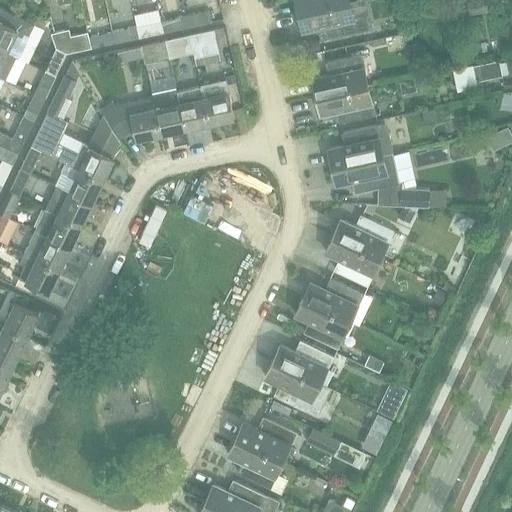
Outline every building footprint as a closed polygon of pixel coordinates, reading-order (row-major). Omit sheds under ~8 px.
[(350,3),(349,0),(296,0),(300,14),(350,3)] [(373,28),(366,0),(361,0),(350,3),(300,14),(304,30),(320,27),(323,39),(373,28)] [(34,24),(33,24),(2,9),(0,12),(0,48),(17,57),(18,58),(34,24)] [(210,10),(186,15),(189,26),(213,21),(210,10)] [(189,26),(186,15),(162,20),(164,31),(189,26)] [(37,16),(33,24),(34,24),(55,35),(54,33),(50,18),(44,20),(37,16)] [(164,31),(162,20),(137,25),(140,36),(164,31)] [(140,36),(137,25),(113,30),(115,41),(140,36)] [(92,46),(89,35),(89,33),(71,36),(70,29),(54,33),(55,35),(57,45),(67,52),(92,46)] [(221,60),(218,46),(214,29),(190,35),(195,54),(197,65),(221,60)] [(115,41),(113,30),(89,35),(92,46),(115,41)] [(195,54),(190,35),(166,40),(170,59),(195,54)] [(170,59),(166,40),(142,45),(144,57),(146,64),(170,59)] [(55,76),(67,52),(57,45),(45,70),(55,76)] [(144,57),(142,45),(118,51),(121,62),(144,57)] [(0,76),(6,80),(17,57),(0,48),(0,76)] [(314,79),(318,96),(368,85),(361,55),(328,62),(331,75),(314,79)] [(44,98),(55,76),(45,70),(34,93),(44,98)] [(103,181),(114,158),(83,143),(79,151),(60,142),(70,122),(58,117),(76,81),(65,75),(42,124),(31,146),(41,151),(66,163),(103,181)] [(455,104),(476,100),(472,78),(450,81),(455,104)] [(201,85),(202,87),(210,123),(235,118),(226,79),(201,85)] [(161,85),(151,87),(152,93),(156,108),(161,134),(185,129),(177,92),(176,87),(162,90),(161,85)] [(374,115),(368,85),(318,96),(322,114),(339,110),(341,122),(374,115)] [(210,123),(202,87),(177,92),(185,129),(210,123)] [(34,121),(44,98),(34,93),(23,116),(34,121)] [(161,134),(156,108),(150,110),(148,98),(110,106),(107,103),(96,113),(120,140),(131,130),(135,129),(137,139),(161,134)] [(0,144),(18,153),(34,121),(23,116),(13,137),(2,132),(0,135),(0,144)] [(430,117),(414,124),(422,143),(438,137),(430,117)] [(347,145),(330,148),(334,165),(383,155),(390,153),(394,152),(390,133),(377,125),(344,132),(347,145)] [(0,185),(2,187),(13,164),(18,153),(0,144),(0,158),(3,160),(0,165),(0,185)] [(30,173),(41,151),(31,146),(20,168),(30,173)] [(383,155),(334,165),(337,184),(354,180),(357,192),(378,188),(377,204),(398,205),(399,187),(400,187),(401,183),(400,181),(396,182),(390,153),(383,155)] [(93,203),(103,181),(66,163),(62,171),(74,177),(68,191),(93,203)] [(19,195),(30,173),(20,168),(10,190),(19,195)] [(20,201),(39,210),(47,194),(28,185),(20,201)] [(82,226),(93,203),(68,191),(57,186),(46,209),(82,226)] [(427,188),(400,187),(399,187),(398,205),(426,206),(427,188)] [(0,212),(9,217),(19,195),(10,190),(0,209),(0,212)] [(71,248),(82,226),(46,209),(35,231),(71,248)] [(0,234),(9,217),(0,212),(0,234)] [(342,219),(334,235),(380,257),(393,229),(363,215),(357,227),(342,219)] [(60,271),(71,248),(35,231),(24,253),(60,271)] [(380,257),(334,235),(326,252),(342,259),(336,271),(366,285),(380,257)] [(49,293),(60,271),(24,253),(21,262),(26,264),(19,278),(49,293)] [(359,324),(372,297),(333,278),(327,289),(312,282),(304,298),(349,319),(359,324)] [(349,319),(304,298),(296,314),(311,322),(306,333),(335,347),(349,319)] [(16,302),(5,325),(28,336),(39,314),(16,302)] [(0,349),(17,358),(28,336),(5,325),(0,334),(0,349)] [(281,344),(274,361),(319,382),(332,355),(302,340),(297,352),(281,344)] [(0,377),(7,381),(17,359),(17,358),(0,349),(0,377)] [(370,355),(365,365),(380,372),(385,361),(370,355)] [(274,361),(266,377),(281,384),(276,396),(318,416),(331,388),(319,382),(274,361)] [(393,382),(387,395),(403,402),(409,390),(393,382)] [(380,413),(364,445),(378,452),(394,420),(380,413)] [(244,421),(237,438),(282,459),(295,432),(266,417),(260,429),(244,421)] [(314,429),(309,441),(336,454),(341,442),(314,429)] [(282,459),(237,438),(229,454),(244,461),(239,473),(269,487),(282,459)] [(267,496),(265,494),(235,480),(230,492),(214,484),(206,500),(231,511),(256,511),(258,510),(261,511),(275,511),(281,501),(268,494),(267,496)] [(331,499),(323,511),(349,511),(351,509),(331,499)] [(231,511),(206,500),(200,511),(231,511)]
